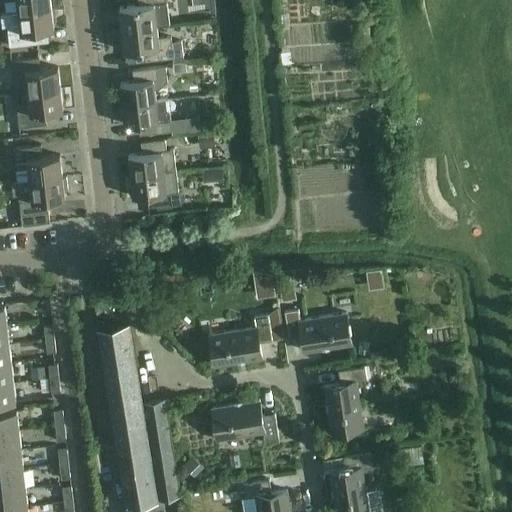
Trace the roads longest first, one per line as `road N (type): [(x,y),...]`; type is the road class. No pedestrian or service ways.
road 1 (residential): [(314,511),(288,377),(216,382),(182,369),(146,331)]
road 2 (residential): [(56,260),(87,256),(105,223),(79,0)]
